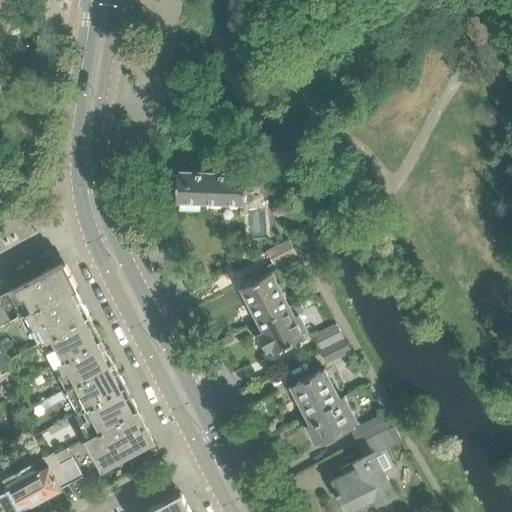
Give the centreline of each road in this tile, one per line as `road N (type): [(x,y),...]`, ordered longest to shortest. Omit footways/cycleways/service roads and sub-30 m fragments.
road 1 (residential): [(84,226),(201,454)]
road 2 (residential): [(222,442),(108,213)]
road 3 (residential): [(95,0),(72,169),(84,226)]
road 4 (residential): [(108,213),(97,173),(96,116),(105,0)]
road 5 (residential): [(92,511),(201,454)]
